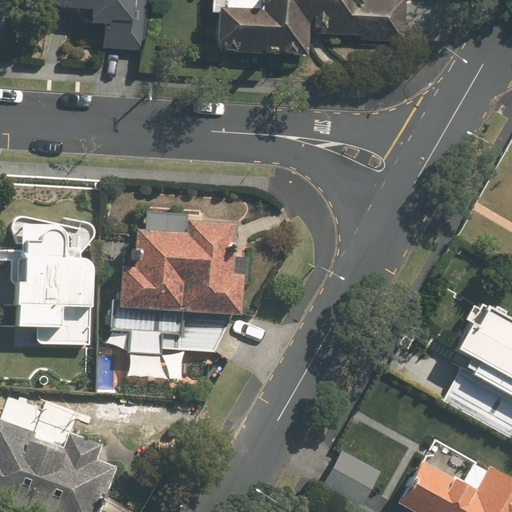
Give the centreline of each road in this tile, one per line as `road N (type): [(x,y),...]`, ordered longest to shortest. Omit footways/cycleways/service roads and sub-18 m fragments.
road 1 (tertiary): [(397,214),(225,511)]
road 2 (residential): [(0,115),(285,135)]
road 3 (residential): [(285,135),(380,131),(430,156)]
road 4 (tertiary): [(499,36),(430,156)]
road 5 (residential): [(397,214),(285,135)]
